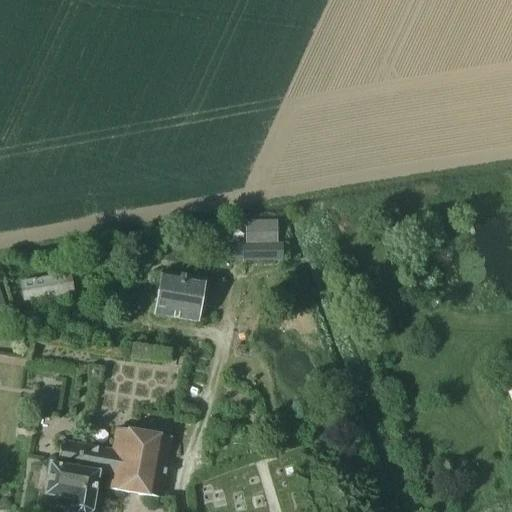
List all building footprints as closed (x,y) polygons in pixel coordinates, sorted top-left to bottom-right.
[(245,222),(244,245),(227,244),(226,262),(281,261),(281,244),(276,244),(275,222),(245,222)] [(154,261),(175,265),(179,246),(158,242),(154,261)] [(72,295),(68,273),(18,282),(22,303),(72,295)] [(154,315),(197,322),(204,280),(161,273),(154,315)] [(91,511),(98,475),(107,477),(105,490),(161,500),(172,439),(115,430),(112,450),(61,442),(57,467),(49,465),(44,497),(71,502),(70,511),(91,511)]
